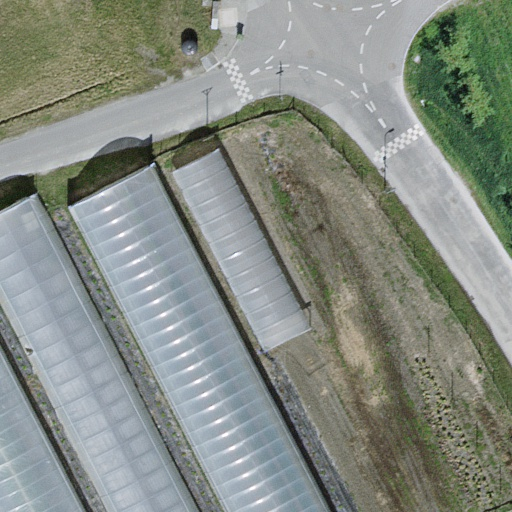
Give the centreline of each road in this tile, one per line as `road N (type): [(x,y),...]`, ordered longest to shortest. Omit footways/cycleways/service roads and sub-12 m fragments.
road 1 (unclassified): [(511,309),(309,26)]
road 2 (unclassified): [(309,26),(240,75),(0,152)]
